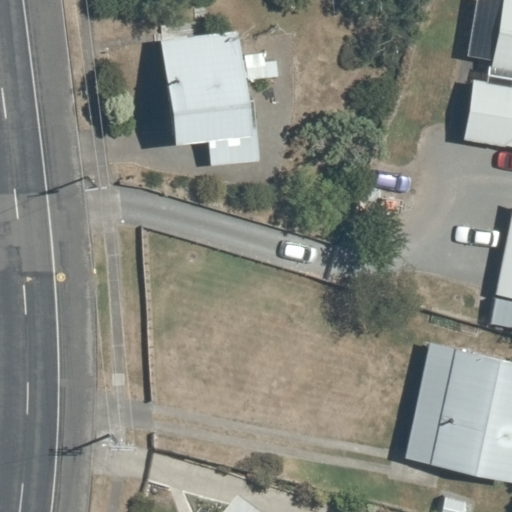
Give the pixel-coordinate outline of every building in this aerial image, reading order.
[(511,0),(487,0),(476,73),(466,72),(456,132),(511,140),(511,0)] [(230,95),(226,27),(146,32),(151,134),(200,132),(202,159),(249,157),(245,94),(230,95)] [(271,45),(236,46),(238,75),(273,73),(271,45)] [(511,199),(505,198),(485,318),(511,322),(511,199)] [(511,450),(511,356),(422,338),(399,453),(507,475),(511,450)] [(247,511),(226,497),(216,511),(247,511)]
